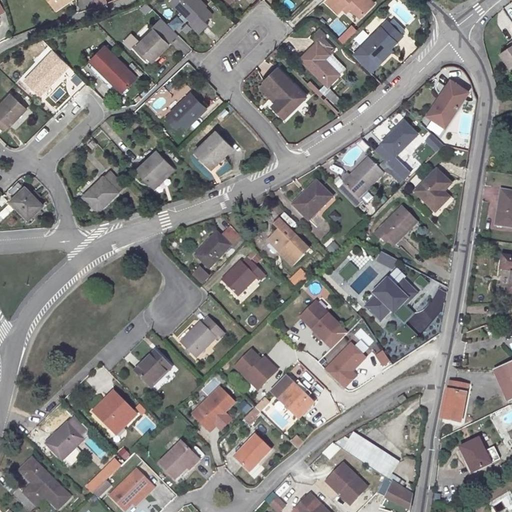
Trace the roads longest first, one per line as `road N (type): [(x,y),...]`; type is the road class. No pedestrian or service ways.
road 1 (residential): [(439,384),(484,118),(483,84),(452,34)]
road 2 (residential): [(142,228),(170,284),(32,422),(0,414)]
road 3 (residential): [(439,384),(400,385),(307,446),(246,503)]
road 4 (residential): [(291,165),(380,105),(452,34)]
road 5 (residential): [(20,161),(87,101),(93,117),(39,171)]
road 6 (residential): [(142,228),(224,201),(291,165)]
road 7 (residential): [(13,346),(50,287),(115,237)]
road 8 (residential): [(132,0),(0,53)]
road 9 (residential): [(419,511),(439,384)]
road 10 (residential): [(223,87),(212,63),(252,21),(271,24),(271,39)]
